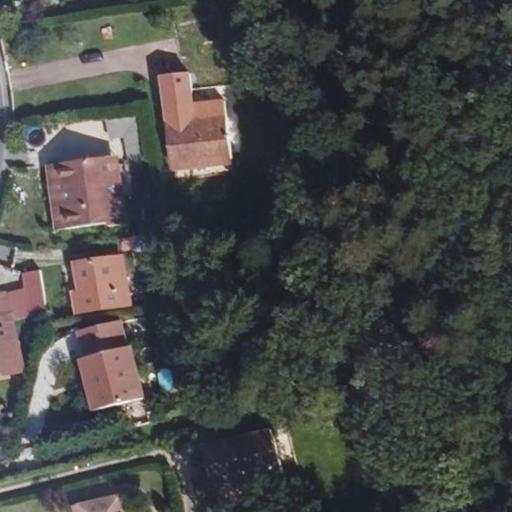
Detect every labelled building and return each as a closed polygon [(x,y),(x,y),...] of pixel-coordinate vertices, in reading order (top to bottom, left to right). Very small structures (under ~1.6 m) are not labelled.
[(195,119),(193,105),(166,108),(173,165),(230,158),(225,116),(195,119)] [(148,139),(144,115),(119,120),(123,144),(148,139)] [(116,156),(108,157),(114,199),(122,198),(116,156)] [(108,157),(55,165),(61,207),(54,208),(57,230),(110,223),(110,226),(126,224),(122,198),(114,199),(108,157)] [(61,207),(55,165),(48,166),(54,208),(61,207)] [(149,264),(169,260),(166,246),(146,250),(149,264)] [(131,304),(123,257),(75,265),(80,294),(75,295),(78,313),(131,304)] [(49,306),(43,272),(29,274),(34,309),(49,306)] [(30,307),(25,289),(12,293),(17,310),(30,307)] [(0,378),(25,372),(7,294),(0,295),(0,378)] [(50,333),(52,323),(50,310),(37,312),(40,334),(50,333)] [(129,349),(123,321),(79,332),(86,360),(83,361),(85,370),(136,358),(133,348),(129,349)] [(136,358),(85,370),(88,382),(96,380),(103,410),(146,400),(136,358)] [(96,380),(88,382),(95,412),(103,410),(96,380)] [(0,460),(12,458),(1,420),(0,420),(0,460)] [(282,473),(271,430),(233,440),(234,443),(204,451),(214,490),(282,473)] [(123,511),(121,498),(77,508),(77,511),(123,511)]
